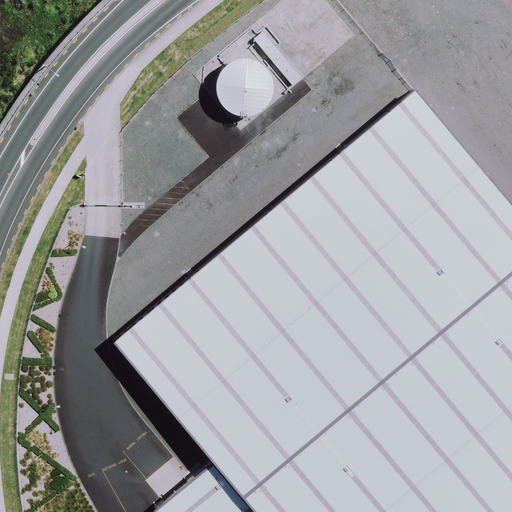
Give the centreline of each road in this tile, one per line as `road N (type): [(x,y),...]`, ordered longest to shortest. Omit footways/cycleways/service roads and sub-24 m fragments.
road 1 (unclassified): [(180,0),(129,41),(9,181)]
road 2 (unclassified): [(9,181),(17,134),(83,47),(132,0)]
